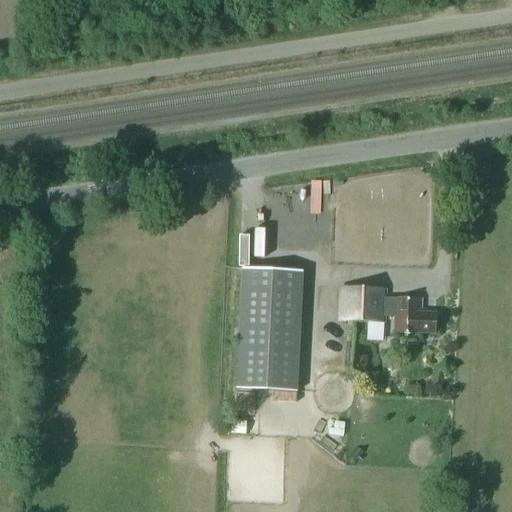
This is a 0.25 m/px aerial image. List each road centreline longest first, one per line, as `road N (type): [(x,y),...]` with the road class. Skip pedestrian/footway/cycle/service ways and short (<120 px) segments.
road 1 (unclassified): [(0,93),(511,16)]
road 2 (unclassified): [(511,129),(0,204)]
